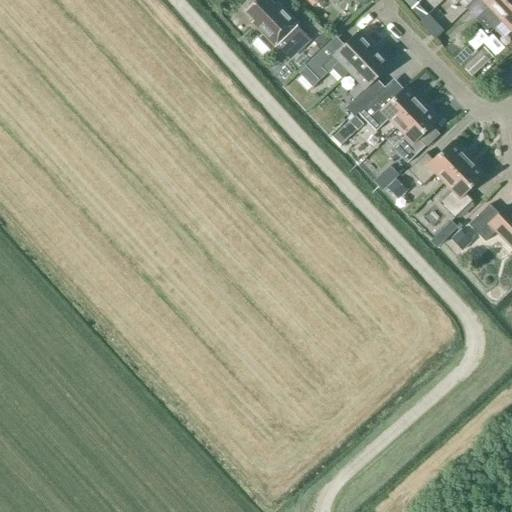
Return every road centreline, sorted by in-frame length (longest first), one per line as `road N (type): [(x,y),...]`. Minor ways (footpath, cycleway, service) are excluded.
road 1 (track): [(324,511),(324,497),(473,358),(468,315),(178,0)]
road 2 (residential): [(378,14),(475,112),(511,113)]
